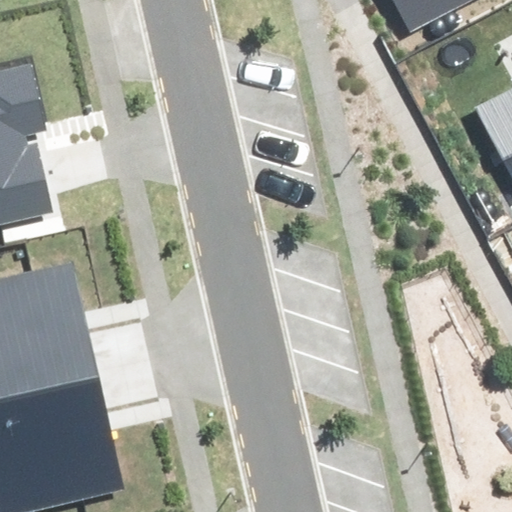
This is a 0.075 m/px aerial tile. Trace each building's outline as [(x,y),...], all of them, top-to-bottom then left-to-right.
[(393,0),(410,30),(465,0),(393,0)] [(0,220),(50,209),(33,133),(45,131),(30,65),(0,71),(0,220)] [(511,93),(481,110),(511,167),(511,93)] [(0,398),(96,377),(71,265),(0,281),(0,398)] [(0,511),(18,511),(122,489),(96,377),(0,398),(0,511)]
